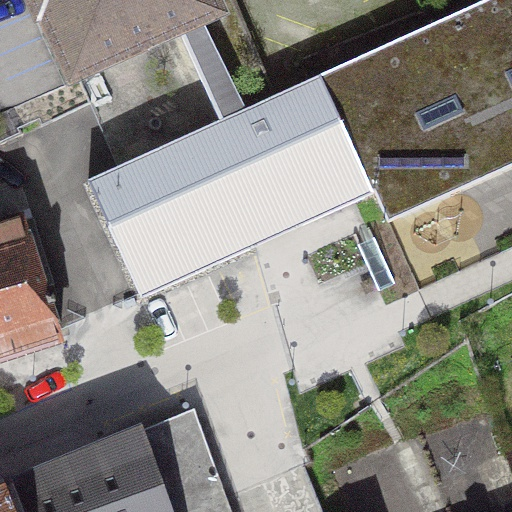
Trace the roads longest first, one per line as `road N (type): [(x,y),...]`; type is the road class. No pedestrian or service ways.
road 1 (residential): [(0,442),(275,341)]
road 2 (unknown): [(252,0),(265,26),(284,31),(362,0)]
